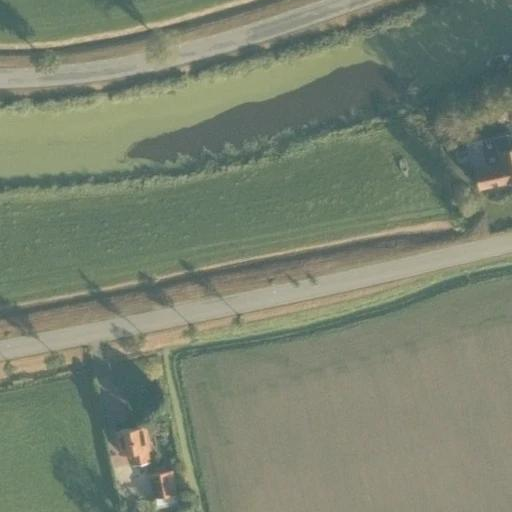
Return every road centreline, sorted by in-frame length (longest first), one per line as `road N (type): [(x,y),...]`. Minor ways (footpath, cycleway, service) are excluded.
road 1 (unclassified): [(0,352),(511,239)]
road 2 (tertiary): [(0,83),(193,55),(356,0)]
